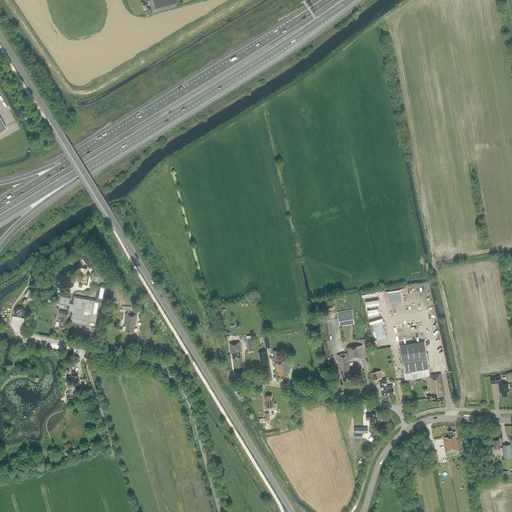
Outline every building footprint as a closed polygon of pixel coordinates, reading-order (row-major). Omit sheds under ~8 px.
[(152,0),(155,9),(175,4),(175,3),(179,2),(178,0),(152,0)] [(93,283),(98,284),(103,281),(104,276),(101,271),(96,270),(91,273),(90,279),(93,283)] [(99,284),(97,299),(105,301),(107,286),(99,284)] [(33,291),(29,298),(34,301),(37,294),(33,291)] [(59,301),(60,297),(57,293),(53,293),(50,295),(49,299),(51,302),(56,303),(59,301)] [(72,312),(70,322),(96,327),(101,301),(74,296),(72,303),(70,303),(71,297),(60,295),(59,303),(69,305),(68,311),(72,312)] [(14,312),(17,316),(21,317),(24,314),(25,310),(22,306),(18,305),(14,308),(14,312)] [(68,312),(60,310),(59,316),(60,317),(58,327),(65,329),(68,312)] [(340,326),(354,323),(352,311),(338,313),(340,326)] [(136,326),(137,313),(126,313),(124,325),(125,325),(125,326),(126,326),(125,332),(133,333),(134,326),(136,326)] [(377,339),(386,337),(382,322),(373,325),(377,339)] [(410,324),(397,327),(398,335),(412,332),(410,324)] [(400,345),(406,379),(430,375),(425,341),(400,345)] [(241,352),(240,342),(234,343),(234,342),(229,343),(231,353),(232,353),(233,359),(241,358),(240,352),(241,352)] [(352,375),(349,362),(364,359),(362,346),(347,348),(348,353),(338,355),(341,374),(342,374),(344,382),(352,380),(351,375),(352,375)] [(261,365),(269,363),(267,351),(259,353),(261,365)] [(289,371),(287,361),(276,363),(277,369),(278,369),(279,376),(284,375),(284,372),(289,371)] [(77,378),(78,373),(72,372),(71,377),(69,376),(67,383),(77,386),(79,379),(77,378)] [(445,395),(441,374),(431,375),(431,376),(427,377),(430,394),(431,394),(431,395),(427,396),(428,402),(433,401),(433,402),(444,400),(444,395),(445,395)] [(386,380),(379,381),(383,397),(395,394),(393,385),(387,386),(386,380)] [(507,395),(507,392),(509,391),(508,384),(499,385),(500,393),(502,392),(502,396),(507,395)] [(266,398),(265,398),(266,410),(277,409),(276,403),(274,404),(274,401),(272,401),(272,396),(266,396),(266,398)] [(378,425),(378,420),(376,420),(376,414),(371,414),(371,415),(366,415),(367,420),(370,420),(370,425),(378,425)] [(355,433),(355,439),(362,439),(362,433),(368,433),(368,427),(355,427),(355,433)] [(452,432),(452,431),(448,432),(449,437),(444,438),(447,452),(458,450),(456,438),(455,438),(455,436),(456,436),(455,432),(452,432)] [(511,447),(503,448),(504,458),(511,458),(511,447)]
